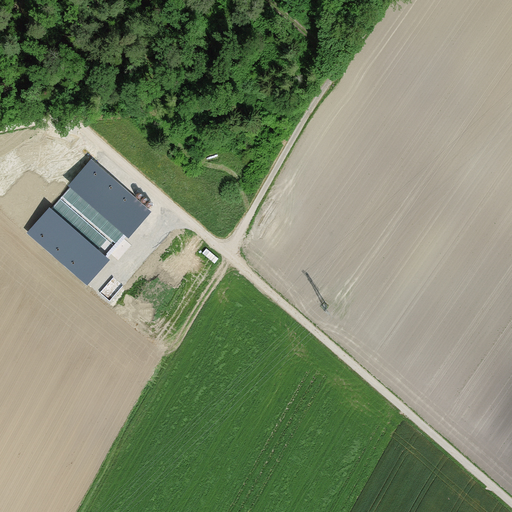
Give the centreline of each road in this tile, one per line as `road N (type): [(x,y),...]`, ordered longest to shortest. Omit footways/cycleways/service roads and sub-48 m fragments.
road 1 (track): [(511,497),(66,117),(0,129)]
road 2 (track): [(224,252),(388,0)]
